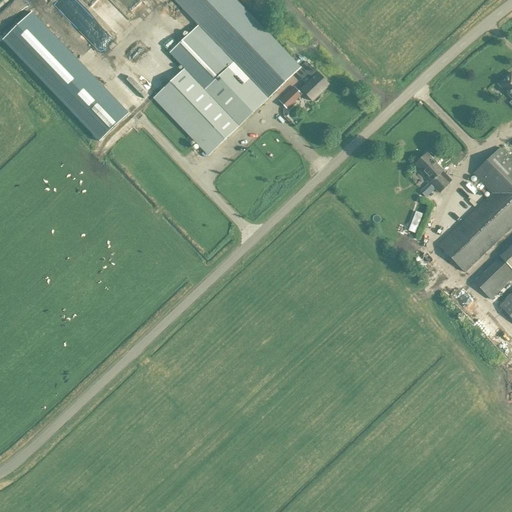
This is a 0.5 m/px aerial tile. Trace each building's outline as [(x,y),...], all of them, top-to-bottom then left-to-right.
[(58,0),(57,1),(71,18),(80,12),(70,0),(58,0)] [(83,0),(98,17),(111,6),(105,0),(83,0)] [(175,0),(179,3),(250,78),(244,84),(193,31),(170,53),(185,69),(155,98),(209,155),(239,127),(249,118),(246,115),(255,106),(258,109),(269,98),(269,97),(295,72),(307,84),(301,89),(312,101),(313,100),(314,102),(317,102),(320,99),(320,96),(319,95),(329,85),(318,73),(318,74),(306,61),(300,68),(253,18),(235,0),(175,0)] [(89,57),(93,53),(48,5),(37,14),(63,42),(70,36),(89,57)] [(100,141),(129,114),(32,12),(3,40),(100,141)] [(511,97),(511,73),(511,72),(508,76),(506,75),(504,76),(503,77),(502,79),(502,81),(499,84),(511,97)] [(121,85),(128,93),(139,83),(132,75),(121,85)] [(302,95),(294,86),(279,100),(287,109),(302,95)] [(439,244),(465,272),(511,226),(511,159),(501,148),(474,174),(492,193),(439,244)] [(449,183),(440,173),(443,171),(427,154),(416,164),(432,181),(430,183),(439,193),(449,183)] [(511,246),(475,282),(491,299),(511,279),(511,246)] [(511,294),(500,306),(511,318),(511,294)]
